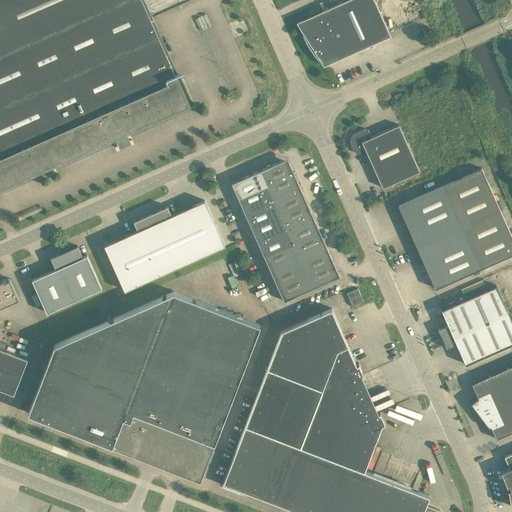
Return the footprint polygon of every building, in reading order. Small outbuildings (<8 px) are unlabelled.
[(126,131),(194,106),(181,71),(171,75),(143,0),(0,0),(0,184),(117,142),(119,147),(130,143),(126,131)] [(317,14),(300,28),(302,32),(304,37),(306,41),(308,44),(310,48),(312,52),(315,56),(318,59),(321,62),(324,66),(391,35),(389,32),(374,0),(346,0),(321,11),(316,13),(317,14)] [(352,134),(350,140),(356,153),(359,154),(366,151),(382,188),(467,150),(441,91),(393,112),(399,124),(371,137),(368,130),(366,129),(352,134)] [(284,301),(340,276),(287,158),(232,183),(284,301)] [(445,184),(398,205),(409,229),(407,230),(422,264),(424,263),(435,288),(482,267),(511,253),(511,236),(506,223),(494,196),(481,168),(445,184)] [(406,194),(416,190),(415,185),(405,190),(406,194)] [(125,290),(225,245),(205,200),(171,215),(167,205),(156,211),(155,209),(144,214),(145,216),(133,221),(138,230),(104,245),(125,290)] [(56,268),(32,279),(47,312),(102,287),(87,255),(82,257),(77,246),(51,257),(56,268)] [(0,306),(18,298),(10,278),(6,280),(5,278),(0,280),(0,306)] [(511,343),(511,320),(496,285),(444,308),(441,309),(448,325),(438,329),(442,336),(444,341),(446,348),(456,343),(466,364),(511,343)] [(346,293),(352,306),(363,301),(358,288),(346,293)] [(260,324),(174,291),(54,344),(28,413),(200,479),(260,324)] [(220,483),(220,484),(241,492),(242,489),(302,511),(438,511),(440,510),(426,504),(429,495),(364,470),(382,423),(384,422),(384,423),(385,423),(380,411),(378,412),(361,375),(363,374),(358,362),(358,363),(356,364),(331,308),(279,331),(279,332),(281,331),(222,484),(220,483)] [(0,392),(1,389),(14,394),(27,358),(0,347),(0,392)] [(496,439),(511,431),(511,365),(472,383),(478,397),(471,403),(489,428),(491,427),(496,439)] [(510,502),(510,506),(511,506),(511,505),(511,504),(511,452),(504,456),(510,468),(501,471),(504,478),(508,490),(510,502)]
